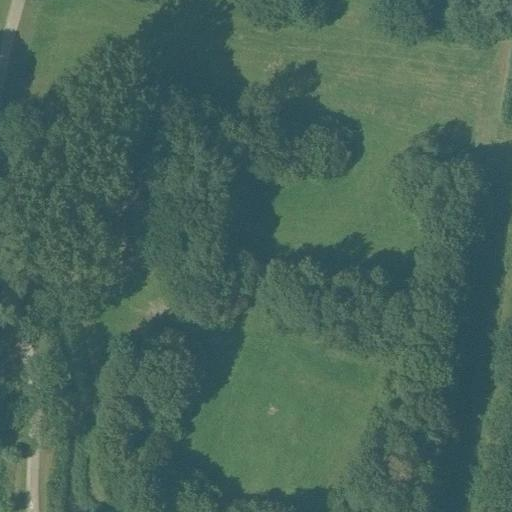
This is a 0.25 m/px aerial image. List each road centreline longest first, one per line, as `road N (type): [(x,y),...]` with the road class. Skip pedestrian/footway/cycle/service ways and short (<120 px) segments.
road 1 (track): [(15,18),(307,65),(352,170),(259,258),(228,438),(206,455)]
road 2 (track): [(244,343),(105,289)]
